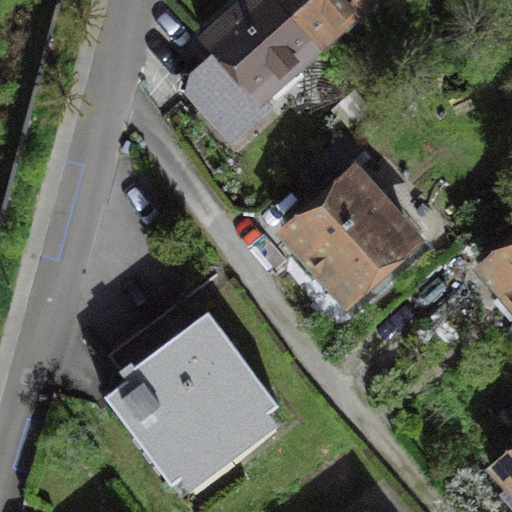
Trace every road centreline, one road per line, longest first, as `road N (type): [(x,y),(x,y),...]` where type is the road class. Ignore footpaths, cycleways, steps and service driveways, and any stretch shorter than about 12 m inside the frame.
road 1 (residential): [(132,0),(46,323)]
road 2 (residential): [(0,488),(46,323)]
